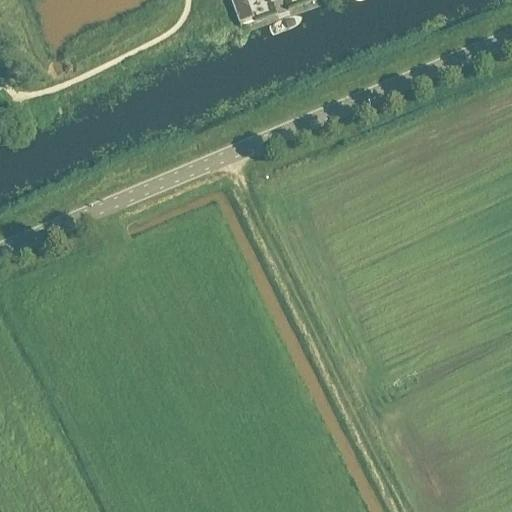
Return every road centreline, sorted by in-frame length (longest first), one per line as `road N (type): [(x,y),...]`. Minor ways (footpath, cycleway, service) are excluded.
road 1 (unclassified): [(0,251),(511,38)]
road 2 (track): [(229,155),(407,511)]
